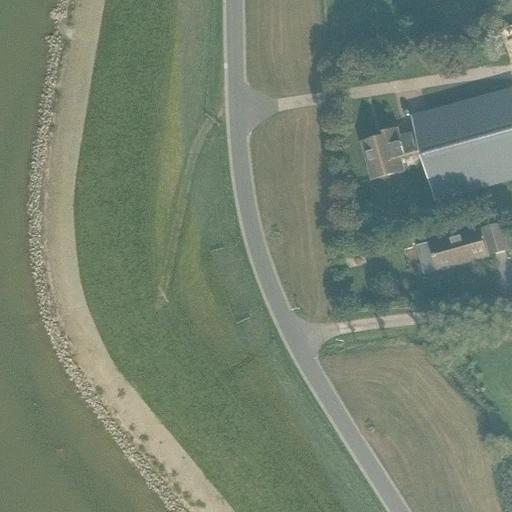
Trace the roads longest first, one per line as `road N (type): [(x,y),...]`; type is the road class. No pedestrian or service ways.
road 1 (tertiary): [(291,340),(246,202),(235,0)]
road 2 (unclassified): [(291,340),(511,318)]
road 3 (tertiary): [(392,511),(291,340)]
